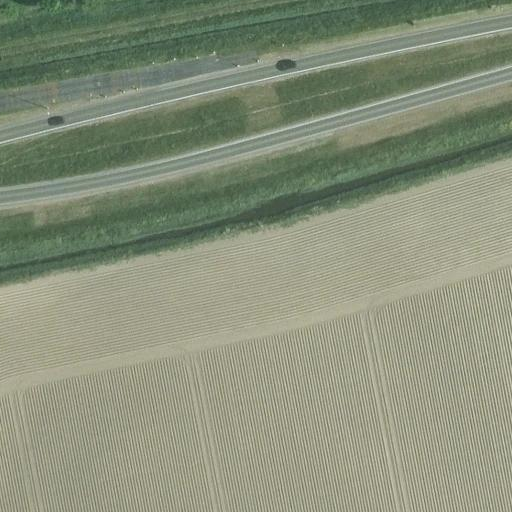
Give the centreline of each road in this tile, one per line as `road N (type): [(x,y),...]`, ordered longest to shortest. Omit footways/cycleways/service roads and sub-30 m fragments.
road 1 (trunk): [(0,200),(95,184),(511,74)]
road 2 (trunk): [(511,22),(0,140)]
